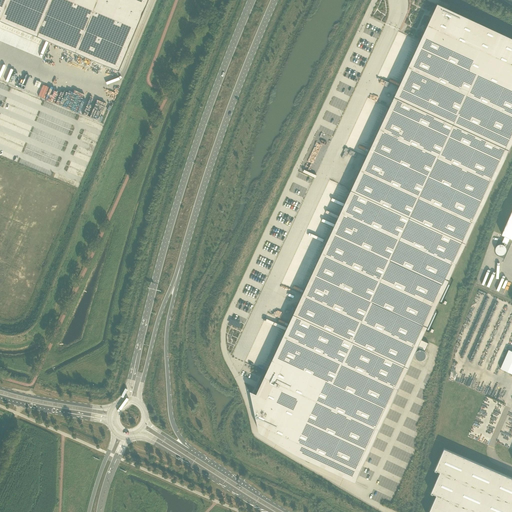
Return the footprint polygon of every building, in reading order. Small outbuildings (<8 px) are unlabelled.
[(0,0),(0,21),(118,71),(147,0),(0,0)] [(511,38),(437,4),(395,96),(509,150),(511,143),(511,38)] [(503,163),(509,150),(395,96),(392,102),(351,190),(466,243),(503,163)] [(0,182),(0,298),(23,308),(36,279),(31,277),(40,254),(45,256),(65,209),(0,182)] [(302,296),(293,315),(408,368),(454,269),(466,243),(351,190),(347,199),(302,296)] [(511,211),(502,235),(505,236),(502,242),(507,244),(510,238),(511,239),(511,211)] [(404,375),(408,368),(293,315),(257,394),(250,391),(259,432),(295,453),(355,481),(404,375)] [(231,319),(229,324),(239,327),(241,323),(231,319)] [(418,347),(425,351),(428,343),(421,340),(418,347)] [(511,351),(509,350),(500,369),(511,373),(511,351)] [(511,511),(511,478),(444,449),(435,471),(437,472),(437,471),(440,472),(431,494),(433,494),(433,493),(437,495),(429,511),(511,511)]
